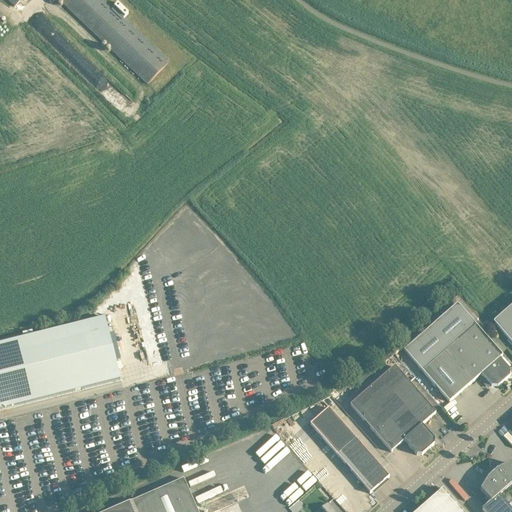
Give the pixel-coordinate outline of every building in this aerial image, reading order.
[(58,0),(96,37),(147,85),(164,65),(99,0),(58,0)] [(503,356),(476,326),(457,304),(404,351),(449,403),(481,375),(492,387),(498,387),(510,377),(510,371),(500,359),(503,356)] [(511,306),(493,323),(511,344),(511,306)] [(0,410),(120,380),(104,318),(0,344),(0,410)] [(395,367),(350,406),(391,453),(404,441),(417,456),(422,456),(428,451),(434,445),(434,440),(422,426),(436,414),(429,406),(395,367)] [(311,425),(336,455),(350,470),(369,454),(356,439),(329,409),(311,425)] [(303,472),(307,469),(285,447),(266,467),(282,483),(298,467),(303,472)] [(389,477),(382,469),(369,454),(350,470),(370,493),(369,494),(370,494),(389,477),(389,476),(389,477)] [(511,511),(511,465),(510,464),(497,470),(488,478),(480,490),(491,502),(482,510),(483,511),(511,511)] [(197,511),(184,479),(109,511),(197,511)] [(462,511),(449,497),(443,490),(417,511),(462,511)]
